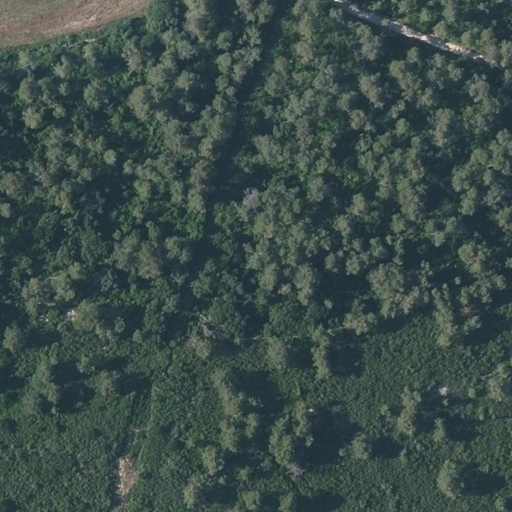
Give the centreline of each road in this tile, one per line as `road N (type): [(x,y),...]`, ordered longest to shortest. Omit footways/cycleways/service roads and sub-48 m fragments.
road 1 (track): [(341,0),(511,72)]
road 2 (track): [(0,56),(131,26),(167,0)]
